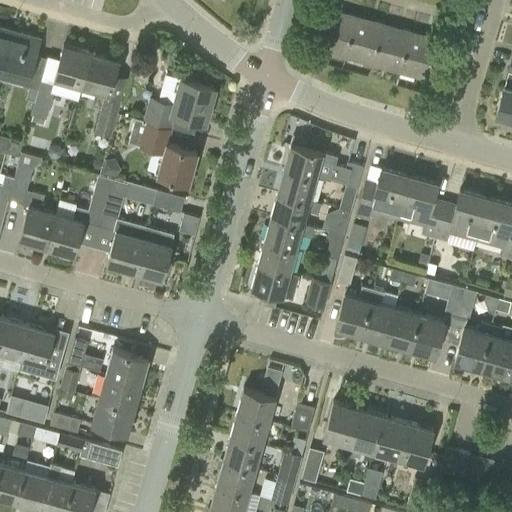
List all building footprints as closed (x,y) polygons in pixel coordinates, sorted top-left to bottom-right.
[(328,7),(316,48),(344,55),(354,14),(328,7)] [(371,63),(381,22),(354,14),(344,55),(371,63)] [(398,70),(408,29),(381,22),(371,63),(398,70)] [(0,71),(11,31),(0,27),(0,71)] [(439,38),(408,29),(398,70),(427,79),(439,38)] [(40,39),(11,31),(0,71),(0,77),(28,85),(38,87),(41,77),(46,56),(36,54),(40,39)] [(55,78),(82,85),(91,53),(64,45),(55,78)] [(506,70),(508,70),(504,85),(496,115),(511,118),(511,51),(511,52),(506,70)] [(91,53),(82,85),(96,89),(92,104),(101,106),(94,131),(110,135),(120,100),(127,76),(115,73),(118,60),(91,53)] [(56,81),(41,77),(38,87),(34,99),(31,113),(33,113),(31,120),(43,124),(45,117),(56,81)] [(149,95),(143,118),(155,122),(167,125),(171,112),(204,122),(209,104),(214,86),(197,81),(181,77),(180,77),(173,102),(158,98),(149,95)] [(423,84),(421,91),(428,93),(430,86),(423,84)] [(34,99),(38,87),(28,85),(25,96),(34,99)] [(188,182),(196,151),(168,143),(172,127),(145,120),(144,121),(142,121),(142,118),(135,117),(127,141),(138,144),(137,146),(163,153),(158,174),(188,182)] [(9,140),(11,137),(0,133),(0,150),(18,155),(20,143),(9,140)] [(292,134),(290,141),(301,144),(303,137),(292,134)] [(301,144),(290,141),(283,166),(316,175),(330,179),(331,178),(345,183),(356,186),(363,164),(348,160),(347,160),(345,165),(335,162),(337,154),(322,151),(323,150),(301,144)] [(61,150),(58,145),(53,144),(49,147),(47,152),(50,156),(55,158),(60,155),(61,150)] [(41,156),(20,151),(11,186),(0,182),(0,221),(1,221),(8,198),(29,205),(20,238),(47,245),(56,212),(39,208),(44,193),(26,188),(32,167),(40,160),(41,156)] [(107,154),(102,170),(116,175),(122,158),(107,154)] [(316,175),(283,166),(277,190),(309,198),(316,175)] [(409,174),(381,166),(377,180),(365,176),(354,215),(368,219),(372,208),(397,215),(409,174)] [(434,237),(445,199),(432,196),(436,181),(409,174),(397,215),(423,222),(421,233),(434,237)] [(76,205),(73,217),(56,212),(47,245),(74,253),(83,220),(84,220),(100,224),(113,178),(112,178),(109,188),(94,184),(87,209),(76,205)] [(113,178),(100,224),(116,229),(106,262),(135,270),(144,237),(143,236),(146,225),(132,220),(117,216),(123,195),(127,182),(113,178)] [(345,183),(338,206),(350,209),(356,186),(345,183)] [(156,188),(152,203),(180,211),(180,209),(184,195),(156,188)] [(460,188),(456,202),(445,199),(434,237),(446,241),(450,230),(476,237),(487,196),(460,188)] [(270,214),(302,223),(306,209),(317,212),(321,201),(309,198),(277,190),(270,214)] [(511,202),(487,196),(476,237),(502,244),(498,255),(511,258),(511,255),(511,217),(511,218),(511,214),(511,202)] [(332,230),(338,206),(326,212),(322,228),(329,230),(332,230)] [(343,234),(350,209),(338,206),(332,230),(343,234)] [(302,223),(270,214),(264,238),(296,247),(299,234),(311,236),(314,226),(302,223)] [(361,249),(369,224),(356,220),(348,246),(361,249)] [(144,237),(135,270),(161,277),(162,275),(165,276),(168,274),(171,263),(169,260),(166,259),(170,244),(173,232),(161,228),(146,225),(143,236),(144,237)] [(329,240),(325,255),(336,258),(343,234),(332,230),(329,230),(326,239),(329,240)] [(296,247),(264,238),(257,262),(289,271),(296,247)] [(416,265),(424,267),(428,255),(420,252),(416,265)] [(356,256),(344,253),(336,280),(349,284),(356,256)] [(336,258),(325,255),(318,279),(329,282),(330,281),(336,258)] [(289,271),(257,262),(250,286),(291,297),(298,273),(289,271)] [(427,262),(424,271),(433,273),(435,264),(427,262)] [(403,270),(391,267),(388,277),(400,281),(403,270)] [(403,270),(400,281),(413,284),(416,273),(403,270)] [(511,276),(507,275),(502,293),(511,295),(511,276)] [(323,306),(329,282),(318,279),(312,277),(305,301),(323,306)] [(335,325),(360,332),(373,287),(361,283),(358,295),(344,291),(335,325)] [(456,314),(463,286),(451,283),(443,310),(456,314)] [(463,286),(456,314),(466,316),(468,317),(476,290),(463,286)] [(373,287),(360,332),(385,339),(394,305),(380,301),(383,290),(373,287)] [(501,297),(498,296),(495,307),(507,311),(510,300),(501,297)] [(394,305),(385,339),(409,346),(418,312),(394,305)] [(409,346),(434,353),(443,319),(418,312),(409,346)] [(7,318),(0,342),(0,349),(21,356),(22,356),(30,324),(7,318)] [(479,366),(491,323),(480,320),(477,329),(463,325),(454,359),(479,366)] [(491,323),(479,366),(504,373),(511,342),(511,338),(500,335),(503,326),(491,323)] [(22,356),(21,356),(18,367),(55,377),(64,346),(51,342),(54,331),(30,324),(22,356)] [(78,325),(77,334),(98,336),(99,327),(78,325)] [(87,339),(74,335),(67,360),(80,364),(87,339)] [(113,347),(106,372),(141,382),(148,357),(113,347)] [(281,369),(267,365),(264,375),(278,379),(281,369)] [(75,391),(80,370),(65,366),(60,387),(75,391)] [(99,396),(134,406),(141,382),(106,372),(99,396)] [(243,385),(236,409),(268,418),(275,394),(243,385)] [(46,420),(50,402),(12,392),(7,410),(46,420)] [(126,432),(134,406),(99,396),(92,422),(126,432)] [(314,405),(297,400),(290,425),(307,430),(314,405)] [(323,435),(348,442),(357,407),(332,400),(323,435)] [(357,407),(348,442),(372,448),(382,414),(357,407)] [(229,434),(262,443),(268,418),(236,409),(229,434)] [(76,430),(80,417),(53,410),(50,422),(76,430)] [(382,414),(372,448),(397,455),(407,421),(382,414)] [(11,418),(0,415),(0,432),(6,434),(8,429),(11,418)] [(16,432),(32,436),(35,425),(20,420),(16,432)] [(432,428),(407,421),(397,455),(423,462),(432,428)] [(55,442),(58,432),(44,427),(41,438),(55,442)] [(68,434),(65,446),(80,450),(83,438),(68,434)] [(223,457),(255,466),(262,443),(229,434),(223,457)] [(293,435),(289,450),(300,453),(304,438),(293,435)] [(121,449),(90,440),(83,438),(80,450),(79,454),(117,464),(121,449)] [(439,469),(451,472),(458,448),(446,444),(439,469)] [(315,480),(323,449),(309,445),(300,476),(315,480)] [(458,448),(451,472),(463,475),(469,451),(458,448)] [(283,450),(277,472),(294,477),(300,453),(289,450),(289,451),(283,450)] [(469,451),(463,475),(474,479),(481,454),(469,451)] [(481,454),(474,479),(485,482),(492,457),(481,454)] [(216,481),(249,490),(255,466),(223,457),(216,481)] [(492,457),(485,482),(497,485),(504,460),(492,457)] [(511,471),(511,462),(504,460),(497,485),(507,488),(511,471)] [(0,495),(14,500),(23,467),(0,461),(0,495)] [(47,474),(38,506),(59,511),(61,511),(71,480),(58,477),(61,464),(50,461),(47,474)] [(367,466),(363,481),(360,493),(374,497),(382,470),(367,466)] [(38,506),(47,474),(23,467),(14,500),(38,506)] [(291,486),(294,477),(277,472),(271,497),(287,501),(291,486)] [(428,479),(414,475),(405,505),(419,509),(428,479)] [(360,493),(363,481),(349,477),(346,489),(360,493)] [(88,511),(95,487),(71,480),(61,511),(88,511)] [(210,504),(238,511),(242,511),(249,490),(216,481),(210,504)] [(333,491),(330,503),(355,510),(359,498),(333,491)] [(359,498),(355,510),(364,511),(367,511),(371,502),(359,498)] [(301,511),(303,506),(293,503),(290,511),(301,511)]
